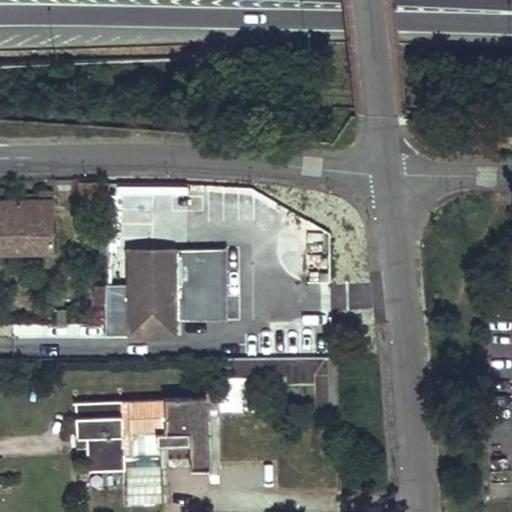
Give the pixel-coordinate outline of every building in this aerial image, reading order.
[(75,181),(75,193),(75,206),(104,205),(103,181),(75,181)] [(0,201),(0,252),(55,252),(53,201),(45,201),(0,201)] [(226,249),(175,249),(175,248),(127,248),(128,337),(176,336),(176,322),(227,321),(226,249)] [(337,358),(285,359),(286,376),(287,407),(315,406),(314,376),(327,376),(328,413),(328,416),(339,416),(337,358)] [(285,359),(232,360),(233,377),(286,376),(285,359)] [(327,376),(314,376),(315,406),(315,414),(328,413),(327,376)] [(115,401),(70,402),(71,436),(72,454),(72,472),(117,470),(125,470),(126,503),(166,501),(165,468),(184,468),(204,467),(201,399),(159,400),(115,401)] [(230,412),(230,458),(278,458),(278,488),(304,488),(304,429),(267,429),(267,413),(230,412)] [(308,430),(309,471),(330,471),(329,430),(308,430)]
